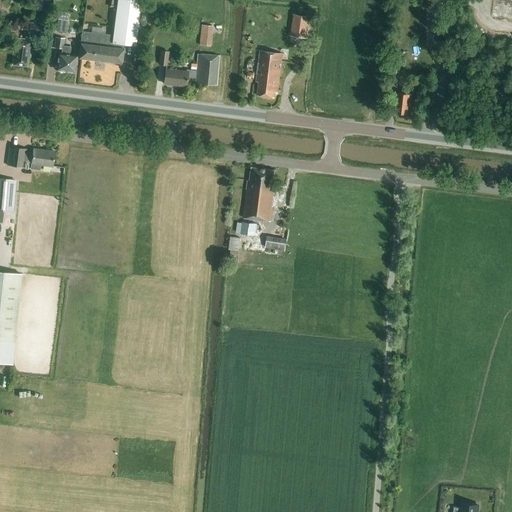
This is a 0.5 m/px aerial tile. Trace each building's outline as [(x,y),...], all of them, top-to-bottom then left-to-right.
[(48,0),(32,0),(31,10),(48,11),(48,0)] [(139,0),(116,0),(112,36),(82,32),(80,43),(78,58),(121,64),(123,44),(135,46),(141,0),(139,0)] [(295,12),(293,34),(310,35),(312,14),(295,12)] [(56,32),(65,33),(67,21),(58,19),(56,32)] [(43,34),(44,23),(29,23),(29,33),(43,34)] [(199,45),(210,46),(212,26),(201,25),(199,45)] [(28,58),(29,58),(32,41),(13,38),(11,53),(13,54),(12,65),(27,67),(28,58)] [(77,49),(70,48),(70,47),(63,46),(64,39),(55,38),(54,48),(62,49),(61,54),(58,54),(56,70),(74,72),(77,49)] [(158,65),(167,66),(169,52),(159,51),(158,65)] [(282,54),(260,51),(256,81),(259,81),(257,96),(274,98),(274,93),(277,93),(282,54)] [(194,84),(217,86),(219,56),(197,54),(196,71),(186,70),(186,72),(165,69),(163,84),(185,87),(187,78),(195,79),(194,84)] [(399,84),(401,70),(392,69),(390,83),(399,84)] [(408,105),(409,105),(410,95),(409,95),(410,89),(402,88),(401,94),(397,94),(396,103),(397,103),(396,113),(407,115),(408,105)] [(31,164),(52,167),(54,152),(32,149),(32,154),(26,153),(26,150),(9,148),(7,166),(24,168),(25,162),(31,163),(31,164)] [(270,222),(275,184),(273,184),(275,171),(251,168),(249,181),(247,181),(242,218),(270,222)] [(0,179),(0,227),(1,228),(3,210),(12,212),(15,181),(0,179)] [(255,236),(256,224),(242,222),(240,234),(255,236)] [(266,236),(265,248),(269,249),(269,253),(273,254),(274,249),(284,251),(286,239),(266,236)] [(0,271),(0,363),(12,364),(21,274),(0,271)]
